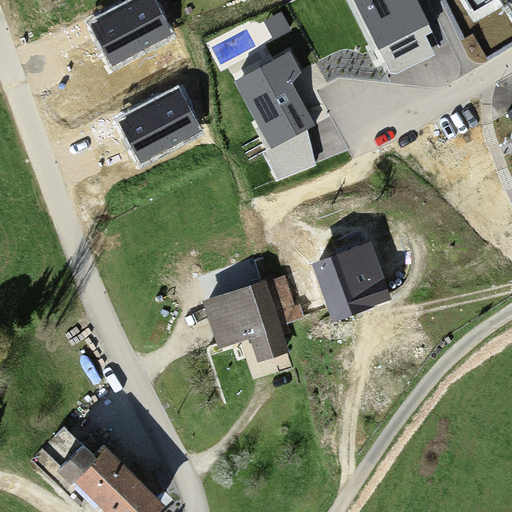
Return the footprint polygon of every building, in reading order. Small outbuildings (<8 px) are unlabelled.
[(170,33),(152,0),(138,0),(92,24),(113,63),(170,33)] [(426,23),(415,0),(356,0),(380,46),(426,23)] [(511,0),(501,0),(511,17),(511,0)] [(299,71),(288,52),(235,82),(272,146),(312,123),(286,79),(299,71)] [(199,130),(179,92),(121,122),(141,160),(199,130)] [(366,249),(313,271),(337,328),(390,306),(366,249)] [(265,288),(206,309),(221,352),(280,331),(265,288)] [(79,489),(97,470),(81,455),(63,474),(79,489)] [(97,470),(79,489),(102,511),(162,511),(107,459),(97,470)]
